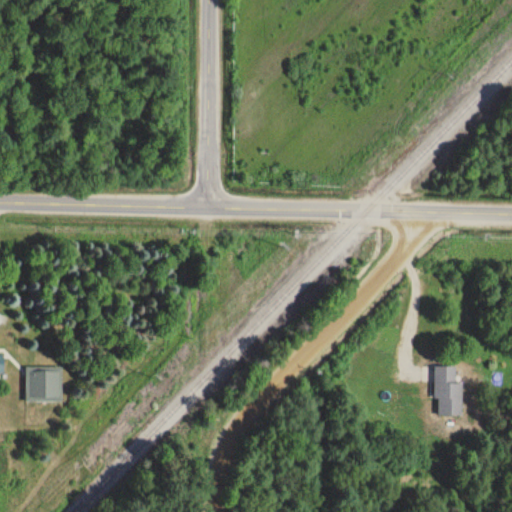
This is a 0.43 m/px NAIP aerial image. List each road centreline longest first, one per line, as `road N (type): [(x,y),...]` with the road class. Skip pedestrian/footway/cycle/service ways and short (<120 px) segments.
road 1 (residential): [(0,199),(511,211)]
road 2 (residential): [(434,210),(223,406),(205,456),(205,511)]
road 3 (residential): [(210,205),(208,0)]
